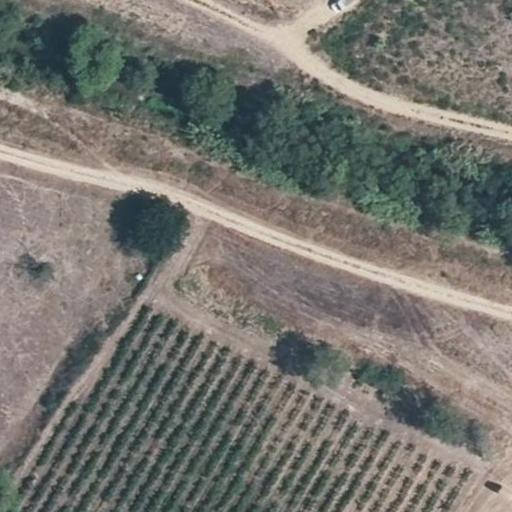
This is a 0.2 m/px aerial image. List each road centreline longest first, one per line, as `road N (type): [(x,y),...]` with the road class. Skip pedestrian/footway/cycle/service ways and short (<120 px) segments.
road 1 (track): [(0,95),(376,225),(511,260)]
road 2 (track): [(511,143),(281,86),(30,0)]
